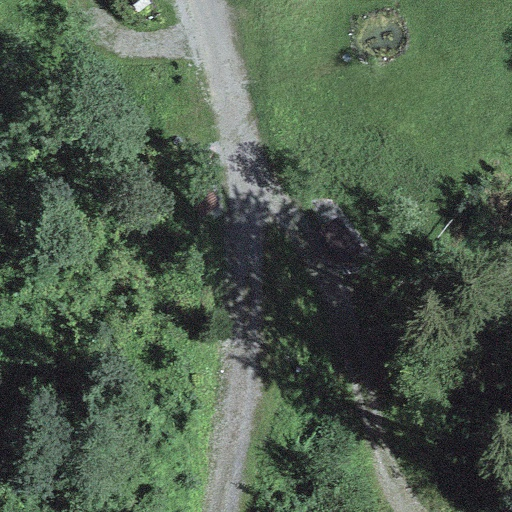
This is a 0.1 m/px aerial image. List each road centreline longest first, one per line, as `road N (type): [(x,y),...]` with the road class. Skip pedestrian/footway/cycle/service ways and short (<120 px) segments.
road 1 (track): [(249,186),(307,236),(338,279),(383,482),(397,511)]
road 2 (track): [(249,186),(246,325),(218,511)]
road 3 (track): [(208,0),(237,78),(249,186)]
